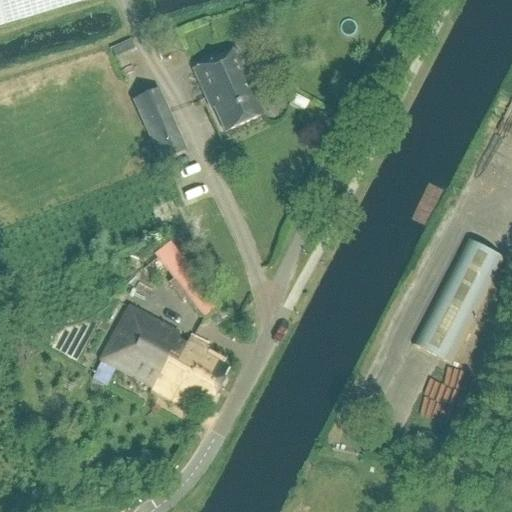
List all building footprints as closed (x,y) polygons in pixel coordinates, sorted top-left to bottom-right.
[(0,0),(0,28),(82,4),(81,0),(0,0)] [(266,2),(254,7),(260,22),(272,17),(266,2)] [(114,59),(132,51),(128,42),(110,50),(114,59)] [(254,100),(257,99),(235,52),(192,72),(205,100),(207,99),(224,134),(261,117),(254,100)] [(133,104),(160,164),(185,154),(167,114),(158,93),(133,104)] [(290,106),(302,113),(307,104),(295,97),(290,106)] [(84,211),(101,205),(96,191),(78,197),(84,211)] [(466,241),(412,347),(442,362),(449,366),(452,367),(506,262),(466,241)] [(155,259),(202,319),(218,307),(171,247),(155,259)] [(207,410),(227,373),(201,359),(206,351),(189,342),(185,348),(174,342),(177,336),(128,309),(100,362),(183,407),(187,399),(207,410)]
